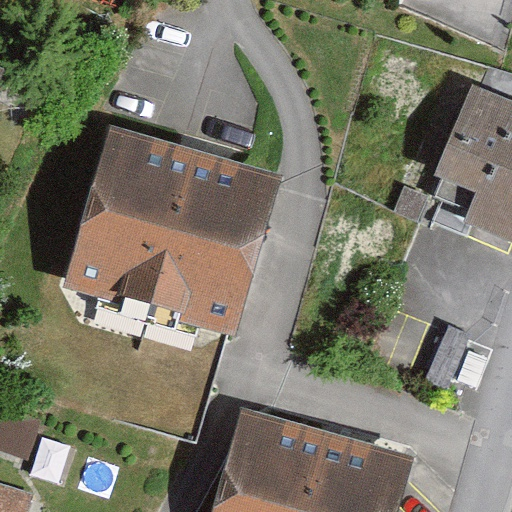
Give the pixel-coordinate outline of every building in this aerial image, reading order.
[(511,106),(477,91),(443,172),(484,189),(471,220),(511,237),(511,106)] [(275,178),(113,133),(70,283),(232,328),(275,178)] [(39,421),(0,408),(0,446),(27,456),(39,421)] [(396,511),(407,469),(236,425),(213,511),(396,511)] [(26,511),(31,499),(0,488),(0,511),(26,511)]
